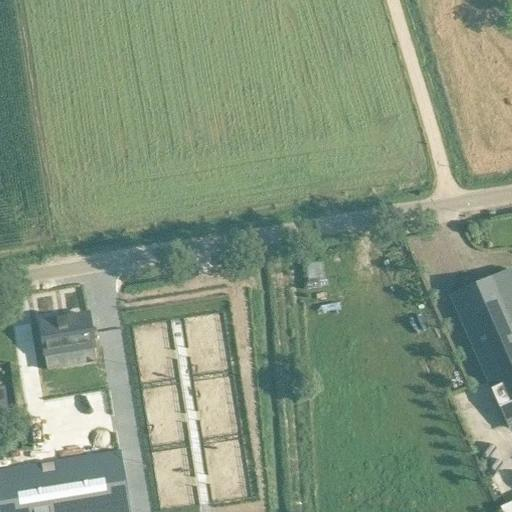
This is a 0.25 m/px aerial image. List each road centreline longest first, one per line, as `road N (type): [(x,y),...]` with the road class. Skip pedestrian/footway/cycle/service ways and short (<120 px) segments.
road 1 (unclassified): [(0,280),(453,204)]
road 2 (unknown): [(453,204),(439,295),(446,336),(503,449)]
road 3 (unknown): [(86,266),(113,431),(136,511)]
road 4 (unclassified): [(392,0),(453,204)]
